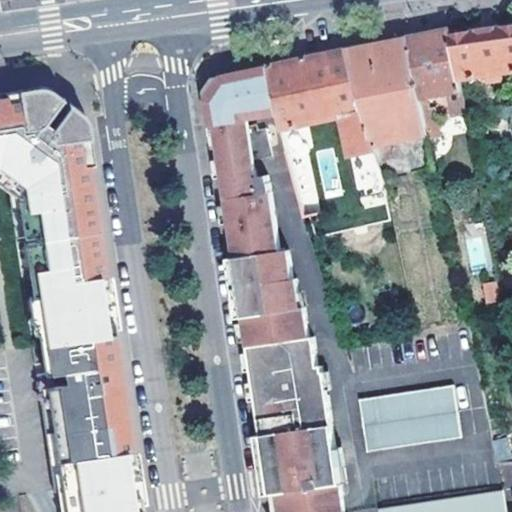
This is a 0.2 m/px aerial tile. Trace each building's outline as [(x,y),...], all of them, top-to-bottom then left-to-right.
[(482,27),(490,73),(511,69),(511,15),(504,17),(506,23),(482,27)] [(471,23),(452,28),(464,78),(490,73),(482,27),(472,29),(471,23)] [(406,38),(419,98),(450,91),(456,116),(472,113),(464,78),(452,28),(425,34),(406,38)] [(374,43),(345,49),(368,143),(426,133),(419,98),(406,38),(374,43)] [(278,113),(283,132),(338,119),(346,155),(369,149),(368,143),(345,49),(302,57),(266,65),(278,113)] [(233,307),(263,511),(340,511),(337,491),(342,490),(337,459),(332,460),(323,401),(322,401),(317,372),(313,373),(308,343),(304,343),(300,313),(296,314),(291,285),(288,285),(284,255),(275,257),(264,181),(251,183),(249,161),(239,164),(231,129),(244,126),(244,121),(278,113),(266,65),(260,66),(222,73),(212,86),(202,100),(206,126),(210,126),(212,167),(228,277),(233,307)] [(0,165),(18,163),(20,174),(8,175),(10,192),(13,212),(32,210),(40,268),(29,269),(33,297),(38,296),(43,331),(37,332),(42,373),(34,374),(49,490),(64,488),(67,511),(98,511),(138,505),(118,375),(84,149),(78,108),(64,100),(49,91),(27,94),(0,97),(0,165)] [(277,152),(269,123),(251,128),(258,156),(277,152)] [(249,161),(244,126),(231,129),(239,164),(249,161)] [(306,153),(289,157),(303,216),(320,211),(306,153)] [(0,165),(0,185),(10,192),(8,175),(20,174),(18,163),(0,165)] [(486,303),(498,300),(495,281),(482,283),(486,303)] [(454,386),(362,408),(374,460),(467,437),(454,386)] [(504,511),(500,491),(399,511),(504,511)]
